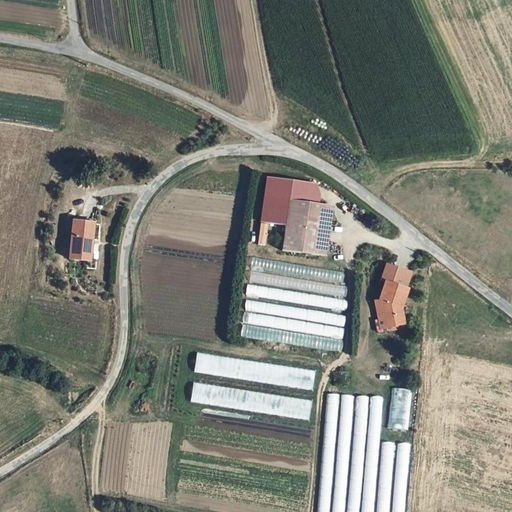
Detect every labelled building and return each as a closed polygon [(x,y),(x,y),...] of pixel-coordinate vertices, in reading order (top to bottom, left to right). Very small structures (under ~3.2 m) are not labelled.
[(251,230),(275,234),(280,210),(309,216),(311,206),(308,195),(259,185),(251,230)] [(309,216),(280,210),(275,234),(271,259),(315,268),(324,219),(309,216)] [(149,213),(142,273),(150,269),(151,259),(157,271),(162,268),(167,269),(173,280),(174,269),(177,267),(175,262),(188,256),(191,256),(190,266),(192,270),(192,273),(198,285),(202,284),(206,292),(207,278),(211,286),(223,288),(230,223),(210,221),(210,220),(149,213)] [(101,219),(79,215),(72,254),(90,257),(94,238),(97,238),(101,219)] [(386,327),(403,326),(402,308),(406,286),(404,285),(407,269),(387,265),(385,276),(389,277),(388,282),(385,302),(386,327)] [(378,328),(386,327),(385,302),(376,302),(378,328)] [(407,430),(412,390),(393,388),(388,428),(407,430)] [(325,394),(320,511),(405,511),(408,444),(396,444),(396,443),(380,442),(382,397),(354,396),(354,395),(340,395),(340,394),(325,394)]
